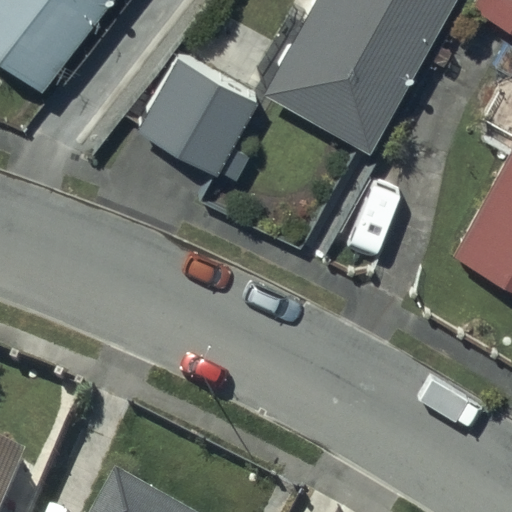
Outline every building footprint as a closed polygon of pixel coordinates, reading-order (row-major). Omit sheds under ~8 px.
[(0,0),(0,55),(40,88),(110,0),(0,0)] [(314,0),(263,93),(367,151),(451,0),(314,0)] [(511,0),(471,0),(470,4),(511,29),(511,0)] [(176,56),(136,129),(213,171),(253,98),(176,56)] [(511,147),(453,253),(511,285),(511,147)] [(0,461),(0,511),(11,511),(27,473),(0,461)] [(162,511),(120,489),(107,511),(162,511)]
